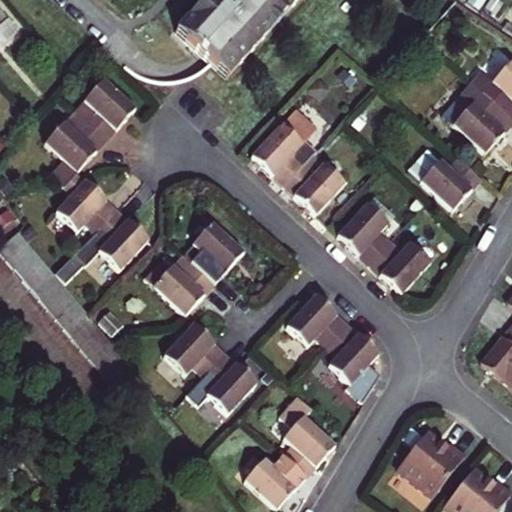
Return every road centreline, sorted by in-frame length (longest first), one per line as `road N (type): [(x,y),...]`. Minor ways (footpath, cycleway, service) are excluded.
road 1 (residential): [(185,141),(423,364)]
road 2 (residential): [(330,511),(423,364)]
road 3 (residential): [(423,364),(511,219)]
